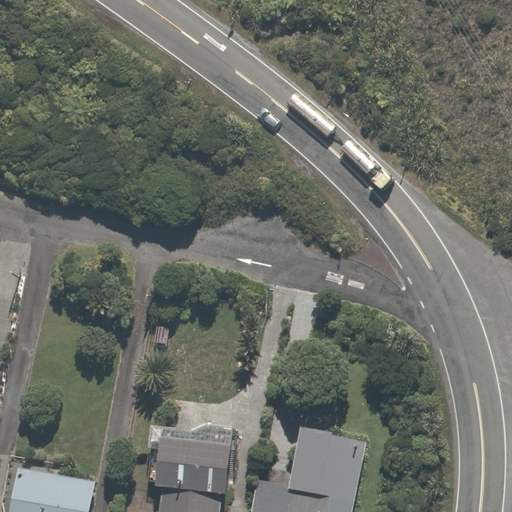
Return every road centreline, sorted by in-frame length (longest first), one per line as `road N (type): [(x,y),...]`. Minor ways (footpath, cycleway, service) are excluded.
road 1 (residential): [(0,203),(360,284),(406,301),(471,346)]
road 2 (primary): [(471,346),(419,240),(389,201),(338,148),(142,0)]
road 3 (primary): [(483,511),(485,429),(471,346)]
